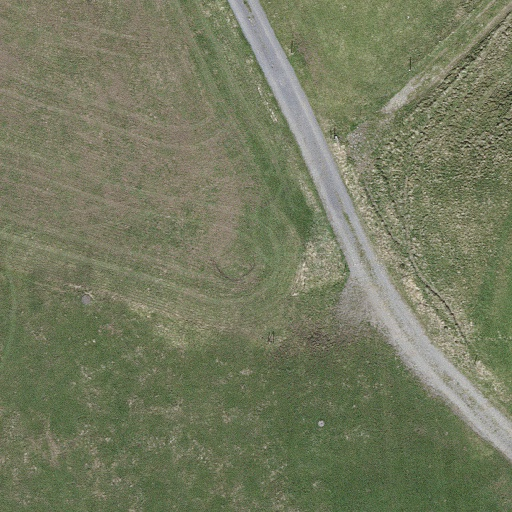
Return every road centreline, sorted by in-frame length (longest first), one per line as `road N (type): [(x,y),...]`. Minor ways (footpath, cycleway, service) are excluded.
road 1 (track): [(511,448),(435,371),(383,302),(244,0)]
road 2 (track): [(326,172),(505,0)]
